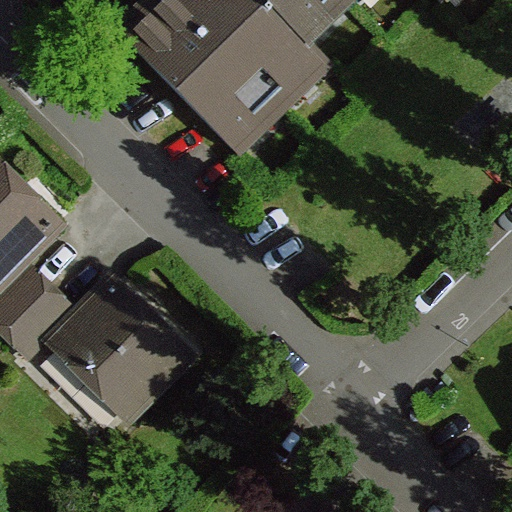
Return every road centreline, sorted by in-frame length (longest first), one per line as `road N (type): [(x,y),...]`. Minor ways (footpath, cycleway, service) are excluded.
road 1 (residential): [(358,406),(0,36)]
road 2 (residential): [(358,406),(511,255)]
road 3 (residential): [(460,511),(358,406)]
